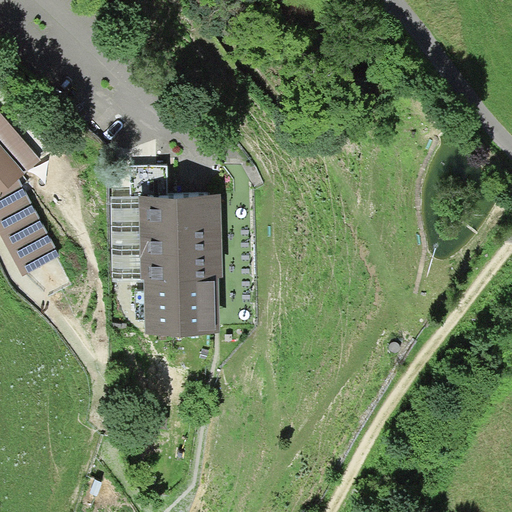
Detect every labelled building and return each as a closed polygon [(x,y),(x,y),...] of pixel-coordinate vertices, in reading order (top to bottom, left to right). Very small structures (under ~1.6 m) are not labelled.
[(0,110),(0,193),(19,177),(42,159),(0,110)] [(139,196),(168,196),(167,165),(130,166),(131,197),(139,196)] [(60,255),(19,177),(0,193),(0,231),(23,274),(60,255)] [(168,196),(139,196),(140,279),(144,280),(145,334),(220,333),(219,277),(223,277),(221,195),(168,196)] [(140,279),(139,196),(131,197),(111,197),(112,279),(140,279)]
